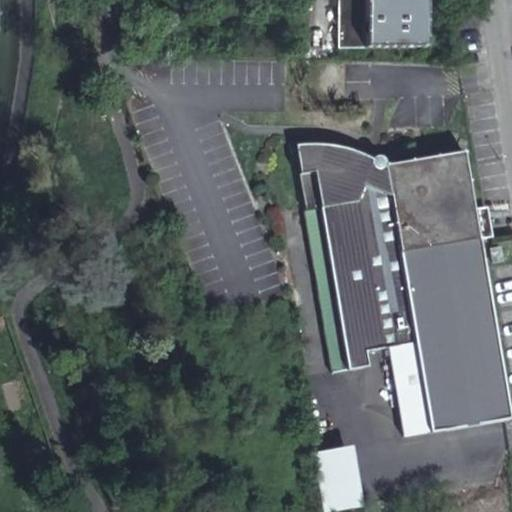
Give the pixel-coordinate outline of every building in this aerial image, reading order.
[(420,48),(420,0),(336,0),(336,49),(420,48)] [(320,146),(293,145),(332,373),(365,368),(363,353),(392,349),(406,438),(508,420),(477,240),(472,211),(463,153),(386,166),(379,157),(370,160),(356,154),(340,149),(320,146)] [(491,238),(486,209),(472,211),(477,240),(491,238)] [(501,263),(499,249),(489,251),(491,264),(501,263)] [(339,449),(310,452),(317,511),(326,511),(347,510),(339,449)]
